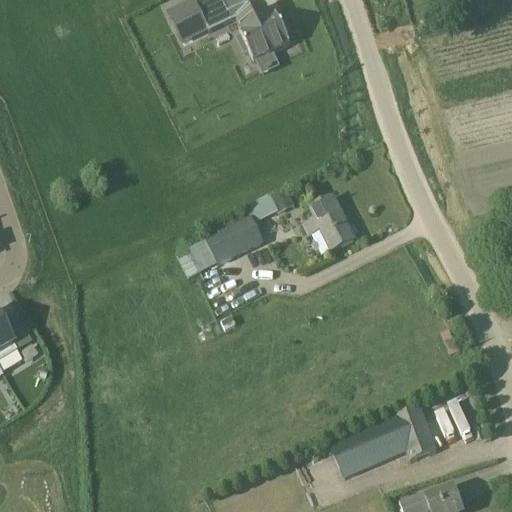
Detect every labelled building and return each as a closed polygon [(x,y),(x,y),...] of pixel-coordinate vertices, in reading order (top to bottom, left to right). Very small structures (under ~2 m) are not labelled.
[(254,65),(291,47),(277,18),(272,21),(266,8),(237,22),(243,34),(240,36),(254,65)] [(247,206),(252,223),(291,211),(286,194),(247,206)] [(320,235),(330,256),(355,244),(333,200),(309,213),(313,222),(302,228),(308,241),(320,235)] [(252,222),(205,244),(218,270),(264,248),(252,222)] [(0,320),(0,355),(14,347),(26,366),(38,359),(26,339),(15,345),(0,320)] [(436,455),(419,410),(393,420),(329,447),(339,472),(344,482),(406,456),(409,465),(436,455)] [(425,501),(423,497),(399,506),(400,511),(461,511),(453,491),(425,501)]
